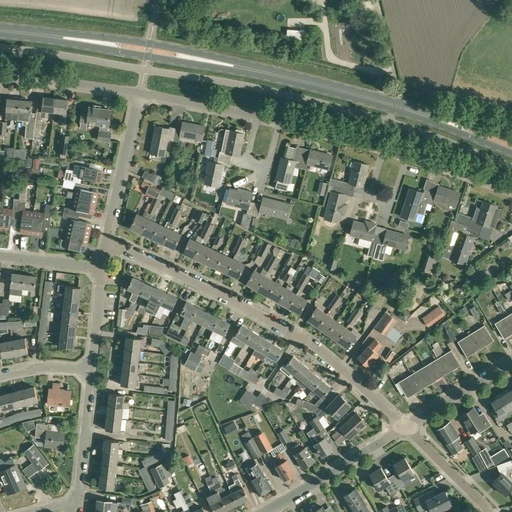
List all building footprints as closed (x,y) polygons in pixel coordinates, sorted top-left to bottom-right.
[(19,98),(18,97),(13,96),(12,98),(11,99),(6,98),(5,111),(6,111),(5,119),(17,120),(19,98)] [(19,98),(17,120),(29,121),(29,113),(31,100),(27,100),(27,99),(26,98),(21,97),(19,98)] [(54,111),(55,98),(42,97),(41,110),(42,110),(41,116),(46,117),(47,110),(54,111)] [(55,98),(54,111),(59,111),(58,118),(58,124),(66,125),(67,112),(65,112),(67,99),(55,98)] [(108,127),(111,110),(89,107),(88,114),(81,113),(80,122),(87,123),(100,124),(99,130),(97,140),(110,142),(111,132),(107,131),(108,127)] [(175,129),(173,141),(179,142),(179,140),(180,139),(180,136),(194,139),(201,140),(204,125),(183,121),(181,130),(175,129)] [(34,139),(35,123),(28,122),(26,138),(34,139)] [(40,140),(42,123),(36,122),(34,139),(33,145),(39,146),(39,140),(40,140)] [(173,141),(175,129),(169,128),(155,125),(150,153),(164,156),(167,140),(173,141)] [(219,158),(232,160),(233,155),(239,156),(244,133),(242,133),(242,131),(241,130),(236,129),(235,130),(235,131),(226,129),(221,152),(220,152),(219,158)] [(67,154),(69,141),(69,135),(62,135),(60,153),(67,154)] [(300,169),(305,149),(296,147),(295,148),(287,146),(285,158),(282,157),(277,180),(278,180),(276,188),(287,191),(289,183),(291,183),(294,168),(300,169)] [(305,149),(300,169),(306,171),(307,165),(329,170),(333,156),(305,149)] [(230,166),(232,160),(219,158),(217,163),(209,162),(204,184),(218,187),(223,165),(230,166)] [(363,187),(369,165),(355,161),(349,183),(331,178),(329,184),(354,191),(355,185),(363,187)] [(66,169),(64,179),(75,182),(80,183),(81,178),(100,182),(103,171),(80,166),(78,177),(72,175),(73,170),(66,169)] [(158,184),(162,177),(154,173),(151,181),(158,184)] [(89,185),(80,183),(75,182),(74,187),(76,187),(75,192),(68,191),(67,197),(73,198),(96,203),(98,192),(88,190),(89,185)] [(328,184),(321,182),(318,194),(325,195),(328,184)] [(353,197),(354,191),(329,184),(328,191),(332,192),(324,223),(324,224),(326,226),(332,227),(333,227),(335,225),(336,222),(339,223),(341,214),(344,215),(347,204),(344,203),(346,195),(353,197)] [(428,203),(434,205),(435,200),(456,206),(461,193),(433,184),(431,191),(428,203)] [(147,195),(153,198),(156,200),(156,199),(159,193),(161,190),(152,185),(147,195)] [(431,191),(425,189),(423,193),(410,188),(401,216),(415,221),(417,213),(423,215),(427,203),(434,205),(428,203),(431,191)] [(256,204),(251,202),(252,195),(230,190),(226,204),(248,209),(247,215),(253,216),(256,204)] [(93,214),(96,203),(73,198),(71,209),(93,214)] [(156,200),(153,198),(151,203),(154,205),(154,206),(157,208),(160,201),(156,199),(156,200)] [(256,204),(253,216),(259,218),(260,213),(282,218),(285,204),(264,198),(262,205),(256,204)] [(494,228),(501,209),(497,207),(497,206),(484,201),(477,222),(471,220),(472,217),(458,212),(455,221),(481,230),(482,224),(490,227),(494,228)] [(19,203),(14,202),(13,209),(2,208),(0,227),(0,230),(10,231),(12,218),(17,219),(19,203)] [(19,203),(17,219),(22,219),(20,233),(32,234),(34,212),(25,210),(25,203),(24,203),(22,203),(19,202),(19,203)] [(154,215),(157,208),(154,206),(154,205),(151,203),(147,212),(151,214),(154,215)] [(34,212),(32,234),(42,236),(43,230),(49,231),(52,205),(46,204),(45,213),(34,212)] [(176,207),(173,214),(176,215),(175,216),(179,218),(182,211),(176,207)] [(130,228),(141,233),(148,217),(149,218),(151,214),(147,212),(145,211),(143,217),(136,214),(130,228)] [(202,223),(206,213),(200,211),(195,220),(202,223)] [(79,216),(69,214),(63,213),(62,218),(69,219),(66,230),(89,235),(91,223),(78,221),(79,216)] [(152,238),(163,243),(169,229),(169,230),(172,224),(175,225),(179,218),(175,216),(176,215),(173,214),(169,222),(167,221),(165,227),(158,224),(152,238)] [(154,220),(149,218),(148,217),(141,233),(152,238),(158,224),(153,222),(154,220)] [(373,258),(380,235),(374,234),(375,227),(376,224),(368,222),(367,225),(354,221),(350,236),(371,241),(367,256),(373,258)] [(481,230),(455,221),(452,221),(449,231),(445,242),(446,242),(441,255),(465,264),(474,237),(478,238),(481,230)] [(207,222),(204,228),(207,230),(207,231),(210,233),(213,225),(210,224),(207,222)] [(200,237),(204,239),(207,240),(210,233),(207,231),(207,230),(204,228),(200,237)] [(180,235),(169,230),(169,229),(163,243),(174,249),(180,235)] [(80,250),(82,244),(87,245),(89,235),(66,230),(64,240),(62,239),(60,246),(80,250)] [(380,235),(373,258),(383,260),(387,245),(405,250),(409,236),(387,230),(385,237),(380,235)] [(198,236),(195,242),(189,239),(183,253),(194,258),(200,244),(201,244),(204,239),(200,237),(198,236)] [(220,246),(223,239),(217,236),(214,243),(220,246)] [(240,238),(236,245),(239,246),(239,248),(242,249),(246,241),(240,238)] [(288,238),(286,244),(295,247),(297,240),(288,238)] [(265,258),(272,245),(264,241),(257,255),(265,258)] [(211,249),(201,244),(200,244),(194,258),(205,263),(211,249)] [(239,255),(242,249),(239,248),(239,246),(236,245),(233,252),(236,254),(239,255)] [(216,268),(222,254),(211,249),(205,263),(216,268)] [(432,274),(433,272),(438,257),(426,253),(421,271),(432,274)] [(222,254),(216,268),(227,273),(233,259),(222,254)] [(233,259),(227,273),(238,279),(244,265),(239,262),(242,256),(239,255),(236,254),(233,259)] [(273,255),(269,261),(272,263),(271,264),(275,266),(279,259),(273,255)] [(335,271),(338,260),(329,258),(327,268),(335,271)] [(269,261),(264,269),(267,271),(271,273),(275,266),(271,264),(272,263),(269,261)] [(310,277),(315,280),(320,271),(313,267),(313,268),(308,276),(310,277)] [(263,268),(260,274),(254,270),(246,284),(257,290),(265,277),(267,271),(264,269),(263,268)] [(21,294),(24,275),(12,273),(10,286),(9,294),(22,295),(22,294),(21,294)] [(289,283),(292,278),(293,276),(287,273),(283,280),(289,283)] [(304,273),(300,280),(306,284),(310,277),(308,276),(304,273)] [(34,289),(36,276),(24,275),(21,294),(22,294),(27,294),(33,295),(34,289)] [(480,288),(485,283),(484,283),(486,280),(479,275),(473,282),(480,288)] [(137,295),(143,282),(132,277),(126,290),(133,292),(129,300),(132,301),(129,307),(135,309),(138,303),(135,302),(138,295),(137,295)] [(267,296),(275,282),(265,277),(257,290),(267,296)] [(361,279),(355,281),(357,288),(363,286),(361,279)] [(300,280),(296,287),(302,291),(306,284),(300,280)] [(43,296),(50,297),(52,281),(45,281),(43,296)] [(137,295),(138,295),(144,297),(140,306),(145,309),(146,307),(149,300),(154,287),(143,282),(137,295)] [(278,302),(285,288),(275,282),(267,296),(278,302)] [(64,298),(79,300),(80,288),(65,286),(58,285),(58,290),(64,291),(64,298)] [(159,304),(165,292),(154,287),(149,300),(146,307),(151,309),(154,302),(159,304)] [(288,308),(296,294),(285,288),(278,302),(288,308)] [(165,292),(159,304),(160,305),(155,316),(161,318),(166,307),(170,309),(176,297),(165,292)] [(447,303),(452,297),(448,292),(442,298),(447,303)] [(296,294),(288,308),(299,314),(307,300),(296,294)] [(338,305),(342,298),(337,294),(332,301),(338,305)] [(49,309),(50,297),(43,296),(42,308),(49,309)] [(78,312),(79,300),(64,298),(62,310),(78,312)] [(8,315),(10,300),(3,299),(3,303),(2,303),(1,314),(8,315)] [(332,301),(327,307),(333,311),(338,305),(332,301)] [(191,319),(197,307),(186,302),(180,313),(185,316),(180,327),(186,330),(191,319)] [(37,316),(38,306),(30,305),(29,315),(37,316)] [(445,313),(439,305),(422,318),(428,326),(445,313)] [(373,318),(379,310),(373,306),(368,314),(373,318)] [(135,309),(129,307),(128,309),(126,312),(130,314),(133,315),(135,309)] [(202,324),(207,313),(197,307),(191,319),(202,324)] [(49,309),(42,308),(40,320),(47,321),(47,320),(53,321),(53,317),(51,317),(52,312),(49,311),(49,309)] [(124,320),(126,320),(130,314),(126,312),(128,309),(119,308),(117,326),(123,327),(124,320)] [(317,327),(326,315),(316,308),(307,320),(317,327)] [(357,319),(362,312),(356,308),(351,315),(357,319)] [(405,321),(411,314),(403,308),(398,316),(405,321)] [(76,324),(78,312),(62,310),(61,322),(76,324)] [(213,330),(218,318),(207,313),(202,324),(213,330)] [(375,328),(386,336),(397,321),(386,313),(375,328)] [(327,334),(336,321),(326,315),(317,327),(327,334)] [(351,315),(347,321),(352,326),(357,319),(351,315)] [(504,338),(511,333),(511,321),(508,315),(495,323),(504,338)] [(218,318),(213,330),(209,338),(215,340),(218,333),(223,335),(229,324),(218,318)] [(39,332),(46,333),(47,321),(40,320),(39,332)] [(452,342),(452,341),(456,339),(448,325),(450,324),(447,320),(442,324),(447,333),(446,333),(452,342)] [(12,321),(12,329),(23,328),(23,321),(12,321)] [(337,341),(345,328),(336,321),(327,334),(337,341)] [(75,336),(76,324),(61,322),(60,334),(75,336)] [(162,335),(163,327),(150,325),(149,332),(149,333),(162,335)] [(235,336),(241,339),(245,342),(251,331),(241,325),(235,336)] [(469,331),(480,349),(493,341),(484,325),(473,332),(472,329),(469,331)] [(347,348),(355,335),(345,328),(337,341),(347,348)] [(480,349),(469,331),(469,330),(467,332),(468,335),(457,341),(466,357),(480,349)] [(255,348),(262,337),(251,331),(245,342),(246,342),(255,348)] [(46,333),(39,332),(37,343),(45,344),(46,333)] [(174,340),(179,342),(182,336),(177,333),(174,340)] [(74,348),(75,336),(60,334),(58,346),(74,348)] [(187,346),(189,339),(182,336),(179,342),(187,346)] [(139,350),(140,338),(125,337),(123,349),(139,350)] [(262,360),(272,343),(262,337),(255,348),(252,354),(262,360)] [(15,356),(27,354),(24,338),(12,340),(15,356)] [(166,354),(171,350),(163,340),(152,338),(151,345),(159,346),(166,354)] [(3,358),(15,356),(12,340),(1,342),(3,358)] [(370,368),(376,362),(374,360),(377,356),(375,353),(381,346),(374,340),(357,359),(367,368),(367,367),(370,368)] [(272,343),(262,360),(263,360),(266,354),(276,360),(282,349),(272,343)] [(202,352),(204,347),(199,344),(195,352),(191,351),(190,352),(200,357),(200,355),(201,355),(202,352)] [(208,355),(210,350),(204,347),(202,352),(208,355)] [(138,362),(139,350),(123,349),(122,360),(138,362)] [(447,373),(460,365),(451,350),(437,358),(447,373)] [(202,356),(201,355),(200,355),(200,357),(190,352),(184,365),(195,371),(202,356)] [(391,358),(396,362),(402,357),(397,352),(391,358)] [(233,362),(234,360),(228,357),(224,354),(218,363),(229,369),(233,362)] [(292,377),(302,364),(293,356),(285,366),(283,364),(279,369),(291,378),(292,377)] [(434,381),(447,373),(437,358),(424,366),(434,381)] [(136,374),(138,362),(122,360),(121,372),(136,374)] [(229,369),(228,370),(233,373),(237,365),(234,363),(233,362),(229,369)] [(256,371),(259,366),(253,362),(249,369),(248,371),(243,368),(240,374),(250,380),(256,371)] [(300,386),(311,372),(302,364),(292,377),(297,382),(296,383),(300,386)] [(170,378),(177,379),(178,367),(170,366),(170,378)] [(420,389),(434,381),(424,366),(411,374),(420,389)] [(256,371),(250,380),(256,384),(259,378),(257,376),(259,373),(256,371)] [(135,386),(136,374),(121,372),(119,384),(135,386)] [(312,390),(321,380),(311,372),(300,386),(304,389),(307,385),(312,389),(312,390)] [(407,398),(420,389),(411,374),(398,382),(407,398)] [(177,379),(170,378),(169,391),(176,391),(177,379)] [(312,390),(309,393),(313,397),(316,393),(321,397),(322,397),(323,396),(330,387),(321,380),(312,390),(312,389),(312,390)] [(58,390),(59,384),(53,383),(52,389),(49,389),(47,403),(69,406),(70,391),(58,390)] [(25,404),(37,401),(33,386),(21,389),(25,404)] [(278,396),(281,390),(276,387),(273,393),(278,396)] [(14,407),(25,404),(21,389),(10,392),(14,407)] [(244,404),(251,393),(246,389),(239,400),(244,404)] [(511,389),(502,395),(511,409),(511,407),(511,389)] [(285,399),(288,393),(281,390),(278,396),(285,399)] [(0,402),(2,410),(14,407),(10,392),(0,394),(0,402)] [(253,402),(262,409),(264,407),(261,405),(267,397),(260,392),(256,397),(257,397),(253,402)] [(123,407),(124,395),(108,393),(106,405),(123,407)] [(257,397),(256,397),(251,393),(244,404),(249,407),(253,402),(257,397)] [(315,412),(317,415),(319,419),(325,413),(327,415),(331,411),(338,418),(350,405),(339,394),(331,403),(327,399),(322,405),(315,412)] [(504,413),(511,409),(502,395),(491,402),(496,411),(492,413),(497,421),(506,416),(504,413)] [(301,406),(303,400),(298,398),(295,404),(301,406)] [(167,412),(175,413),(176,400),(168,400),(167,412)] [(307,409),(315,412),(322,405),(318,401),(314,405),(309,402),(304,400),(303,400),(301,406),(302,406),(307,408),(307,409)] [(262,409),(253,402),(249,407),(256,412),(262,409)] [(279,412),(285,409),(282,404),(276,407),(279,412)] [(121,419),(123,407),(106,405),(105,417),(121,419)] [(480,418),(473,408),(461,416),(471,433),(476,430),(478,433),(491,425),(485,415),(480,418)] [(40,409),(29,411),(30,418),(41,416),(40,409)] [(30,418),(29,411),(17,414),(19,420),(30,418)] [(175,413),(167,412),(166,424),(174,425),(175,413)] [(317,416),(317,415),(315,412),(310,415),(313,418),(309,420),(317,433),(325,428),(317,416)] [(349,439),(366,424),(357,413),(340,429),(339,429),(332,435),(339,444),(347,437),(349,439)] [(17,414),(6,418),(8,424),(19,420),(17,414)] [(253,426),(271,419),(269,415),(251,423),(253,426)] [(120,432),(121,419),(105,417),(104,430),(120,432)] [(6,418),(0,420),(0,427),(8,424),(6,418)] [(462,448),(456,437),(458,436),(450,421),(436,430),(445,444),(446,443),(453,454),(462,448)] [(62,447),(64,432),(48,430),(48,425),(36,423),(35,437),(44,438),(44,443),(45,444),(45,446),(62,447)] [(174,425),(166,424),(166,437),(173,437),(174,425)] [(314,427),(307,432),(315,444),(314,444),(322,456),(332,450),(324,437),(320,431),(317,433),(314,427)] [(283,444),(290,440),(284,429),(277,433),(283,444)] [(263,454),(273,448),(263,431),(253,436),(263,454)] [(254,459),(262,454),(253,437),(244,442),(254,459)] [(479,452),(481,450),(472,437),(465,442),(474,455),(479,452)] [(117,454),(119,442),(103,440),(101,452),(117,454)] [(39,470),(49,462),(34,444),(25,451),(39,470)] [(301,450),(297,445),(292,448),(295,454),(294,454),(303,469),(314,462),(305,447),(301,450)] [(487,467),(494,463),(490,457),(485,448),(481,450),(479,452),(487,467)] [(146,467),(167,457),(164,450),(142,461),(144,467),(139,469),(149,492),(156,489),(146,467)] [(116,466),(117,454),(101,452),(100,464),(116,466)] [(285,480),(295,473),(281,452),(274,456),(280,465),(276,467),(285,480)] [(15,465),(12,456),(5,459),(4,457),(0,459),(0,462),(2,467),(1,467),(2,470),(0,471),(0,475),(1,478),(0,480),(2,484),(4,485),(8,493),(26,485),(16,464),(15,465)] [(410,481),(408,477),(415,473),(405,457),(393,464),(398,472),(393,475),(400,488),(406,485),(405,484),(410,481)] [(226,463),(229,469),(236,466),(232,460),(226,463)] [(159,488),(170,483),(168,478),(172,476),(165,461),(150,469),(159,488)] [(255,462),(245,468),(251,477),(253,476),(254,478),(250,481),(259,495),(271,488),(263,473),(262,474),(257,464),(255,462)] [(115,477),(116,466),(100,464),(99,476),(115,477)] [(400,488),(393,475),(388,478),(381,467),(369,474),(378,489),(385,486),(390,494),(395,491),(400,488)] [(248,499),(242,487),(243,487),(235,471),(230,474),(235,483),(228,486),(232,493),(237,504),(248,499)] [(506,495),(511,488),(511,483),(501,473),(493,482),(506,495)] [(212,479),(210,475),(205,478),(212,494),(206,496),(210,504),(213,511),(222,511),(227,510),(212,479)] [(113,489),(115,477),(99,476),(97,488),(113,489)] [(227,510),(237,504),(232,493),(228,495),(224,487),(222,488),(217,477),(212,479),(227,510)] [(371,511),(365,503),(355,487),(342,496),(352,511),(357,509),(358,511),(371,511)] [(434,489),(413,499),(417,508),(426,503),(429,507),(430,511),(436,511),(450,505),(443,491),(437,494),(434,489)] [(188,507),(193,504),(188,494),(183,496),(184,498),(188,507)] [(184,498),(179,500),(183,508),(183,509),(188,507),(184,498)] [(111,511),(116,511),(117,507),(118,502),(112,501),(97,500),(96,510),(111,511)] [(140,505),(143,511),(155,511),(152,501),(140,505)]
